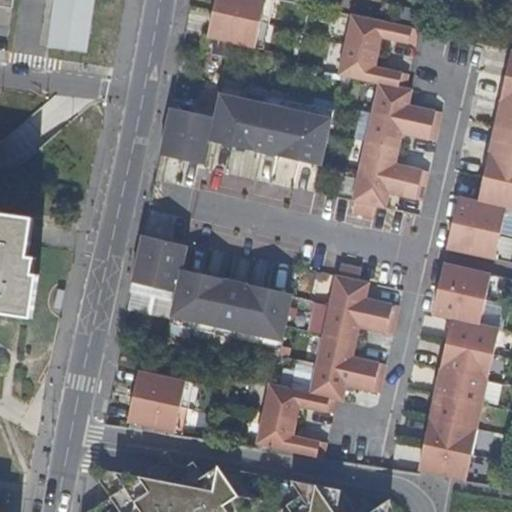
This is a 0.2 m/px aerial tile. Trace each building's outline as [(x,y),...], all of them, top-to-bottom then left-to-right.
[(95,0),(53,0),(47,47),(87,53),(95,0)] [(266,0),(216,0),(217,0),(221,1),(219,12),(262,21),(266,0)] [(262,21),(219,12),(217,21),(212,20),(209,36),(256,46),(262,21)] [(422,30),(355,15),(341,75),(382,84),(355,200),(358,201),(378,206),(389,208),(392,193),(426,201),(433,172),(399,165),(406,134),(440,142),(446,113),(412,105),(416,90),(409,89),(412,75),(378,67),(385,38),(419,45),(422,30)] [(511,51),(510,62),(511,62),(511,73),(510,82),(506,81),(499,112),(504,113),(500,133),(495,132),(489,163),(493,164),(489,183),(484,182),(481,197),(462,193),(458,209),(463,210),(459,229),(454,229),(451,245),(495,254),(505,208),(511,210),(511,51)] [(218,117),(173,107),(162,154),(207,164),(213,137),(219,138),(218,142),(249,149),(250,145),(256,146),(255,151),(256,151),(257,146),(263,148),(262,152),(293,159),(294,154),(300,155),(299,160),(315,163),(316,159),(323,160),(322,165),(324,166),(334,119),(223,93),(218,117)] [(297,180),(297,164),(227,163),(227,178),(297,180)] [(358,201),(355,213),(376,218),(378,206),(358,201)] [(33,244),(38,218),(0,211),(0,309),(34,315),(44,262),(30,259),(33,244)] [(174,316),(286,341),(297,294),(295,292),(294,297),(287,295),(288,291),(272,287),(271,292),(265,290),(266,286),(235,279),(234,284),(228,282),(229,278),(228,277),(227,282),(221,281),(222,276),(191,269),(190,274),(184,272),(190,244),(146,234),(135,282),(180,292),(174,316)] [(424,467),(471,477),(504,324),(484,320),(495,270),(448,259),(444,275),(449,276),(444,296),(440,295),(436,311),(456,315),(453,330),(457,331),(453,350),(449,349),(442,380),(447,381),(443,401),(438,400),(432,431),(436,432),(432,451),(427,451),(424,467)] [(345,263),(342,275),(363,279),(366,267),(345,263)] [(274,383),(260,443),(328,458),(331,442),(298,435),(304,405),(338,413),(341,398),(348,400),(351,385),(384,392),(391,363),(357,355),(363,326),(397,333),(403,304),(370,297),(373,281),(340,274),(314,392),(274,383)] [(134,406),(131,422),(179,432),(189,380),(141,371),(138,387),(143,388),(139,407),(134,406)] [(248,511),(265,501),(240,496),(220,466),(205,476),(196,462),(180,471),(171,457),(141,477),(117,472),(93,468),(112,497),(85,511),(248,511)] [(389,511),(392,499),(373,511),(340,511),(343,490),(293,480),(288,505),(279,511),(308,511),(309,510),(314,511),(389,511)]
